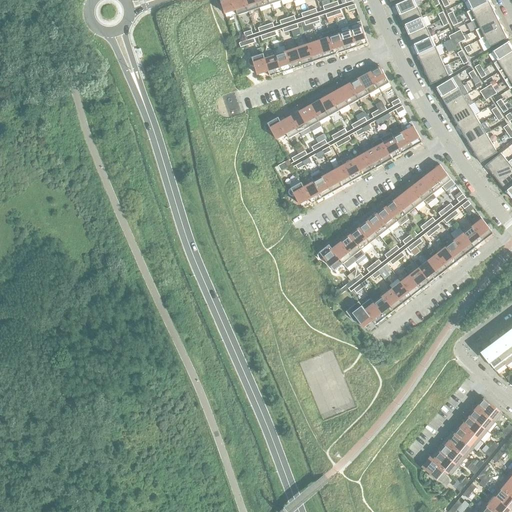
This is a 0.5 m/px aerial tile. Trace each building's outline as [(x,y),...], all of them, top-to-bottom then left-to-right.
[(232,0),(215,0),(216,0),(216,1),(216,2),(217,2),(217,3),(218,3),(218,4),(219,4),(220,4),(221,4),(222,4),(225,14),(236,10),(237,15),(238,15),(232,0)] [(249,11),(244,0),(232,0),(238,15),(249,11)] [(244,0),(249,11),(259,8),(256,0),(244,0)] [(398,15),(417,7),(414,0),(404,0),(395,5),(399,15),(398,15)] [(471,9),(467,12),(471,21),(476,18),(494,10),(494,9),(493,10),(489,1),(490,1),(490,0),(471,9)] [(467,0),(471,9),(490,0),(489,1),(488,0),(467,0)] [(422,17),(417,7),(398,15),(400,15),(404,24),(403,25),(422,17)] [(476,18),(471,21),(476,30),(480,28),(499,19),(497,19),(493,11),(494,10),(476,18)] [(422,17),(403,25),(404,25),(408,34),(407,35),(426,26),(422,17)] [(480,28),(476,30),(480,39),(485,37),(503,28),(502,28),(498,19),(499,19),(480,28)] [(361,22),(349,25),(357,47),(368,43),(362,26),(361,22)] [(349,25),(339,29),(346,51),(357,47),(349,25)] [(431,36),(426,26),(407,35),(409,35),(413,44),(412,45),(431,36)] [(503,28),(485,37),(489,46),(507,38),(508,37),(506,37),(502,29),(503,28)] [(339,29),(328,33),(335,54),(346,51),(339,29)] [(328,33),(317,36),(318,40),(324,58),(335,54),(328,33)] [(416,54),(416,55),(435,46),(431,36),(412,45),(413,44),(417,54),(416,54)] [(236,48),(248,44),(246,40),(235,44),(236,48)] [(318,40),(308,44),(313,62),(324,58),(318,40)] [(498,60),(511,51),(511,46),(509,41),(510,41),(510,40),(509,41),(492,51),(498,60)] [(308,44),(297,47),(303,65),(313,62),(308,44)] [(439,56),(435,46),(416,55),(417,54),(422,64),(421,64),(439,56)] [(297,47),(286,51),(292,69),(303,65),(297,47)] [(249,60),(248,61),(249,62),(249,63),(250,64),(250,65),(251,65),(252,65),(253,65),(254,65),(257,75),(268,71),(270,76),(263,53),(261,48),(256,49),(256,51),(257,55),(251,57),(250,58),(249,58),(249,59),(249,60)] [(263,53),(270,76),(281,72),(275,55),(273,50),(263,53)] [(286,51),(275,55),(281,72),(292,69),(286,51)] [(503,69),(511,63),(511,51),(498,60),(503,69)] [(425,74),(444,66),(439,56),(421,64),(421,65),(422,64),(426,74),(425,74)] [(504,80),(511,75),(511,63),(503,69),(499,71),(504,80)] [(475,67),(478,72),(483,70),(479,64),(475,67)] [(389,82),(380,66),(370,72),(379,88),(389,82)] [(444,66),(425,74),(426,74),(431,83),(429,84),(430,84),(431,84),(448,76),(444,66)] [(468,73),(472,79),(476,76),(473,70),(468,73)] [(483,70),(478,72),(481,78),(486,75),(483,70)] [(370,72),(360,77),(369,94),(379,88),(370,72)] [(472,79),(475,84),(480,81),(476,76),(472,79)] [(360,77),(350,83),(359,99),(369,94),(360,77)] [(440,97),(458,87),(452,77),(436,87),(435,88),(436,88),(441,97),(440,97)] [(350,83),(340,88),(349,105),(359,99),(350,83)] [(446,107),(468,94),(462,84),(458,87),(440,97),(440,98),(442,97),(447,106),(446,107)] [(340,88),(330,94),(339,110),(349,105),(340,88)] [(488,92),(491,97),(496,93),(494,89),(488,92)] [(488,92),(483,95),(485,100),(491,97),(488,92)] [(330,94),(320,99),(329,116),(339,110),(330,94)] [(473,103),(468,94),(446,107),(447,106),(452,115),(451,116),(469,105),(473,103)] [(320,99),(310,105),(319,121),(329,116),(320,99)] [(496,102),(500,107),(504,104),(500,99),(496,102)] [(504,104),(500,107),(503,113),(508,110),(504,104)] [(311,131),(321,125),(310,105),(300,111),(311,131)] [(457,125),(475,115),(469,105),(451,116),(453,115),(458,124),(457,125)] [(495,115),(499,112),(496,107),(491,110),(495,115)] [(300,111),(290,116),(299,132),(309,127),(300,111)] [(499,112),(495,115),(498,121),(503,118),(499,112)] [(462,134),(480,124),(475,115),(457,125),(458,125),(463,134),(462,134)] [(290,116),(285,119),(280,121),(278,117),(277,117),(289,138),(299,132),(290,116)] [(289,138),(277,117),(267,123),(266,124),(265,125),(265,126),(265,127),(265,128),(266,129),(267,130),(268,130),(268,131),(269,131),(270,131),(271,131),(271,130),(276,139),(286,134),(289,138)] [(411,122),(401,127),(403,131),(412,148),(422,142),(411,122)] [(480,124),(462,134),(463,135),(464,134),(469,143),(468,144),(486,133),(480,124)] [(507,133),(511,129),(508,124),(503,127),(507,133)] [(403,131),(393,137),(402,153),(412,148),(403,131)] [(391,133),(381,138),(392,159),(402,153),(393,137),(391,133)] [(473,153),(474,153),(491,142),(486,133),(468,144),(469,143),(475,152),(473,153)] [(381,138),(371,144),(373,148),(382,164),(392,159),(381,138)] [(491,142),(474,153),(475,153),(480,162),(497,152),(491,142)] [(373,148),(363,154),(372,170),(382,164),(373,148)] [(491,174),(492,175),(508,162),(501,153),(486,165),(485,166),(486,165),(492,174),(491,174)] [(363,154),(353,159),(362,175),(370,171),(372,170),(363,154)] [(351,155),(341,161),(343,165),(352,181),(362,175),(353,159),(351,155)] [(511,160),(511,159),(508,162),(492,175),(493,174),(499,182),(498,183),(511,172),(511,160)] [(440,164),(431,172),(442,186),(446,191),(455,184),(440,164)] [(343,165),(333,170),(342,187),(352,181),(343,165)] [(333,170),(323,176),(332,192),(342,187),(333,170)] [(321,172),(311,177),(313,181),(323,198),(332,192),(323,176),(321,172)] [(431,172),(422,179),(433,193),(442,186),(431,172)] [(511,185),(511,172),(498,183),(499,182),(506,190),(505,191),(511,185)] [(422,179),(413,186),(424,200),(427,204),(436,197),(433,193),(422,179)] [(301,182),(313,203),(323,198),(313,181),(304,187),(301,182)] [(288,191),(288,192),(288,193),(289,193),(289,194),(290,195),(291,196),(292,196),(293,196),(294,196),(295,195),(300,204),(310,199),(312,203),(313,203),(301,182),(291,188),(290,188),(289,189),(289,190),(288,191)] [(413,186),(404,193),(415,207),(424,200),(413,186)] [(404,193),(395,200),(406,214),(415,207),(404,193)] [(459,202),(465,197),(463,194),(456,199),(459,202)] [(395,200),(386,207),(397,221),(400,225),(409,218),(406,214),(395,200)] [(464,209),(470,204),(468,200),(461,205),(464,209)] [(450,203),(444,208),(447,212),(453,207),(450,203)] [(386,207),(377,214),(388,228),(397,221),(386,207)] [(447,212),(444,208),(438,213),(441,216),(447,212)] [(456,210),(449,214),(452,218),(458,213),(456,210)] [(377,214),(368,221),(379,235),(388,228),(377,214)] [(452,218),(449,214),(443,219),(446,223),(452,218)] [(432,217),(426,222),(429,226),(435,221),(432,217)] [(482,218),(473,226),(484,240),(493,233),(482,218)] [(368,221),(359,228),(370,242),(379,235),(368,221)] [(429,226),(426,222),(420,227),(423,230),(429,226)] [(438,224),(431,228),(434,232),(440,227),(438,224)] [(475,247),(484,240),(473,226),(464,233),(475,247)] [(359,228),(350,235),(361,249),(370,242),(359,228)] [(434,232),(431,228),(425,233),(428,237),(434,232)] [(414,231),(408,236),(411,240),(417,235),(414,231)] [(464,233),(455,240),(466,254),(475,247),(464,233)] [(350,235),(341,242),(352,256),(356,261),(365,254),(361,249),(350,235)] [(411,240),(408,236),(402,241),(405,244),(411,240)] [(420,238),(413,242),(416,246),(422,241),(420,238)] [(457,261),(466,254),(455,240),(446,247),(457,261)] [(329,244),(328,244),(343,263),(352,256),(341,242),(332,248),(330,246),(329,244)] [(416,246),(413,242),(407,247),(410,251),(416,246)] [(318,254),(317,255),(318,256),(318,257),(319,258),(319,259),(320,259),(321,259),(322,259),(323,259),(324,259),(331,266),(335,263),(338,267),(343,264),(343,263),(328,244),(319,252),(318,252),(318,253),(318,254)] [(397,245),(390,250),(393,254),(399,249),(397,245)] [(446,247),(437,254),(448,268),(457,261),(446,247)] [(393,254),(390,250),(384,255),(387,258),(393,254)] [(402,252),(395,256),(398,260),(404,255),(402,252)] [(428,261),(439,275),(448,268),(437,254),(428,261)] [(398,260),(395,256),(389,261),(392,265),(398,260)] [(379,259),(372,264),(375,268),(381,263),(379,259)] [(419,260),(415,263),(430,282),(439,275),(428,261),(422,265),(419,260)] [(375,268),(372,264),(366,269),(369,272),(375,268)] [(384,266),(377,270),(380,274),(386,269),(384,266)] [(419,268),(410,275),(421,289),(430,282),(419,268)] [(380,274),(377,270),(371,275),(374,279),(380,274)] [(361,273),(354,278),(357,282),(363,277),(361,273)] [(410,275),(401,282),(412,296),(421,289),(410,275)] [(357,282),(354,278),(348,283),(351,286),(357,282)] [(366,280),(360,284),(362,288),(368,283),(366,280)] [(401,282),(392,289),(403,303),(412,296),(401,282)] [(362,288),(360,284),(353,289),(356,293),(362,288)] [(345,291),(342,287),(336,292),(339,296),(345,291)] [(392,289),(383,296),(394,310),(403,303),(392,289)] [(383,296),(374,303),(385,317),(394,310),(383,296)] [(362,305),(361,305),(376,324),(385,317),(374,303),(365,309),(362,305)] [(361,305),(352,313),(351,313),(351,314),(350,315),(350,316),(350,317),(351,318),(352,319),(353,320),(354,320),(355,320),(356,320),(357,320),(357,319),(364,327),(372,320),(376,325),(376,324),(361,305)] [(511,334),(509,331),(500,338),(511,353),(511,334)] [(511,361),(511,353),(500,338),(491,345),(507,366),(511,361)] [(506,366),(507,366),(491,345),(481,352),(496,371),(505,364),(506,366)] [(481,405),(478,408),(495,422),(502,413),(485,398),(480,404),(481,405)] [(474,411),(470,416),(487,431),(488,431),(494,422),(495,422),(478,408),(475,412),(474,411)] [(466,422),(463,426),(480,440),(487,431),(470,416),(465,422),(466,422)] [(460,428),(455,434),(473,448),(480,440),(463,426),(461,429),(460,428)] [(500,435),(504,439),(508,433),(504,430),(500,435)] [(452,440),(449,443),(466,457),(473,448),(455,434),(451,439),(452,440)] [(494,442),(489,447),(494,451),(498,445),(494,442)] [(445,446),(441,451),(458,466),(466,457),(449,443),(446,447),(445,446)] [(485,453),(489,457),(494,451),(489,447),(485,453)] [(501,448),(497,453),(501,457),(506,451),(501,448)] [(431,457),(430,458),(451,475),(458,466),(441,451),(436,457),(437,458),(435,461),(434,460),(431,457)] [(492,459),(496,462),(501,457),(497,453),(492,459)] [(427,461),(423,467),(431,473),(429,475),(434,479),(435,477),(440,481),(448,472),(451,475),(430,458),(431,459),(428,462),(427,461)] [(480,459),(475,465),(479,468),(484,463),(480,459)] [(470,471),(474,474),(479,468),(475,465),(470,471)] [(487,465),(482,471),(486,474),(491,469),(487,465)] [(477,476),(482,480),(486,474),(482,471),(477,476)] [(511,480),(507,476),(500,485),(511,495),(511,480)] [(465,477),(460,482),(465,486),(469,480),(465,477)] [(456,488),(460,492),(465,486),(460,482),(456,488)] [(472,483),(467,489),(472,492),(476,487),(472,483)] [(492,494),(510,509),(511,506),(511,495),(500,485),(492,494)] [(463,494),(467,498),(472,492),(467,489),(463,494)] [(485,503),(496,511),(507,511),(510,509),(492,494),(495,497),(489,505),(485,503)] [(458,500),(453,506),(457,509),(462,504),(458,500)] [(496,511),(485,503),(478,511),(496,511)]
